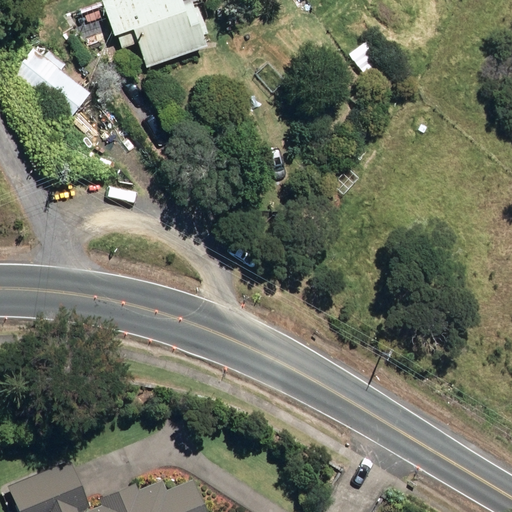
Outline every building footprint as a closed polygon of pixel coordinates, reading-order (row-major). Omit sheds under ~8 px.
[(103,0),(99,2),(126,78),(205,50),(190,7),(204,2),(202,0),(103,0)] [(365,40),(346,55),(377,94),(396,79),(365,40)] [(10,80),(65,125),(89,96),(60,72),(64,67),(48,54),(43,60),(33,52),(10,80)] [(358,86),(344,100),(363,119),(377,105),(358,86)] [(330,141),(314,127),(295,151),(312,164),(330,141)] [(73,463),(14,489),(23,511),(209,511),(195,479),(169,490),(163,479),(139,489),(136,482),(104,495),(107,502),(93,508),(73,463)]
